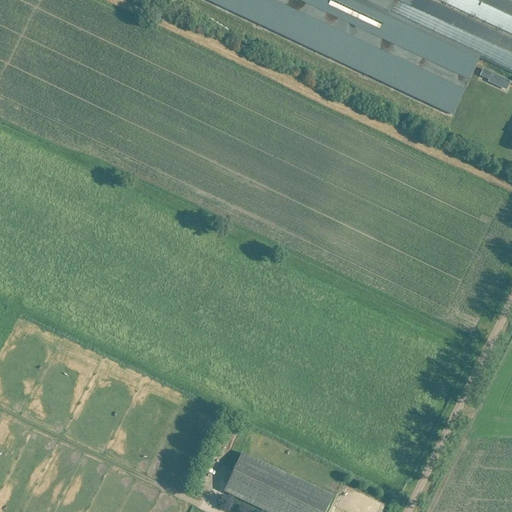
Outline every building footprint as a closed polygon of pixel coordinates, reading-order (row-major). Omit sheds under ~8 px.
[(204,0),(450,115),(473,66),(477,58),(477,57),(388,16),(384,14),(354,0),(204,0)] [(390,0),(354,0),(384,14),(390,0)] [(511,3),(504,0),(395,0),(388,16),(477,57),(477,58),(511,74),(511,3)] [(483,70),(480,77),(489,81),(492,74),(483,70)] [(511,76),(498,70),(494,79),(511,85),(511,76)] [(242,454),(223,493),(264,511),(326,511),(333,497),(242,454)]
